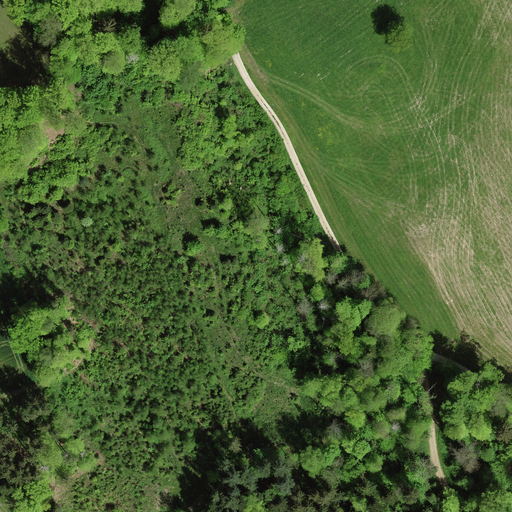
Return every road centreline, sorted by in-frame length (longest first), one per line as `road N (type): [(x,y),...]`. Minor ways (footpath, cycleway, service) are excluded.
road 1 (track): [(188,0),(272,116),(348,264),(407,340),(427,379),(436,468),(458,511)]
road 2 (track): [(407,340),(511,410)]
